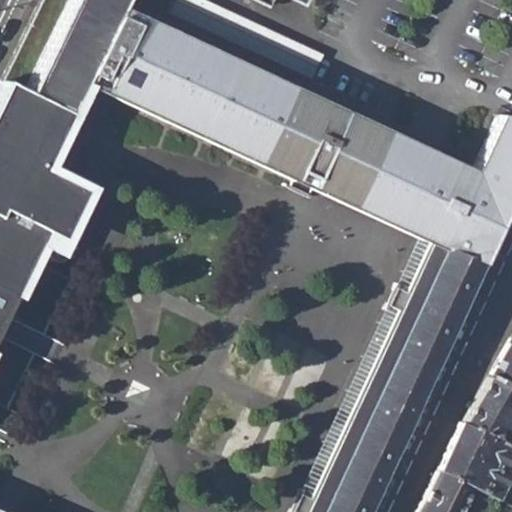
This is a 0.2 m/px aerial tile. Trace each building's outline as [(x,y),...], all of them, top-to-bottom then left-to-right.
[(0,406),(4,408),(66,279),(27,259),(38,232),(54,239),(78,190),(37,169),(80,82),(117,7),(120,0),(66,0),(22,91),(0,81),(0,406)] [(434,245),(468,171),(117,7),(80,82),(288,179),(284,187),(299,194),(303,185),(415,236),(434,245)] [(415,236),(288,511),(363,511),(511,185),(511,123),(494,115),(468,171),(434,245),(415,236)] [(511,347),(505,344),(487,377),(511,389),(511,347)] [(511,389),(487,377),(461,424),(511,446),(511,389)] [(458,423),(433,468),(467,485),(491,498),(495,500),(501,486),(508,473),(511,462),(511,446),(461,424),(458,423)] [(410,511),(452,511),(456,504),(467,485),(433,468),(410,511)] [(467,485),(456,504),(472,511),(484,511),(491,498),(467,485)] [(511,490),(501,486),(495,500),(511,508),(511,490)]
